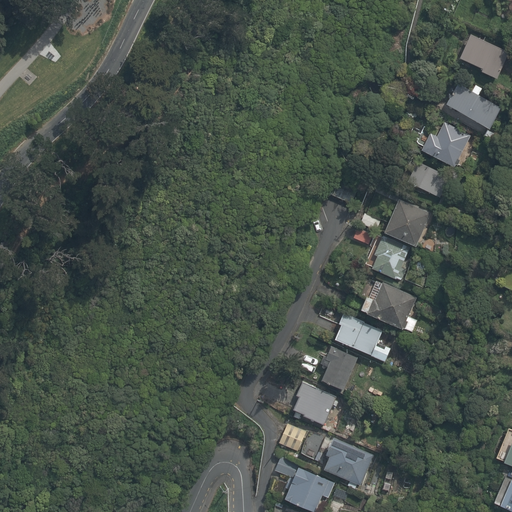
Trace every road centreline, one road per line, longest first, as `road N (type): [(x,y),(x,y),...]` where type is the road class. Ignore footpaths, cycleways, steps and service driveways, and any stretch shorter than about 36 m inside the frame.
road 1 (residential): [(0,184),(95,90),(142,0)]
road 2 (residential): [(189,511),(207,470),(229,460),(238,469),(241,511)]
